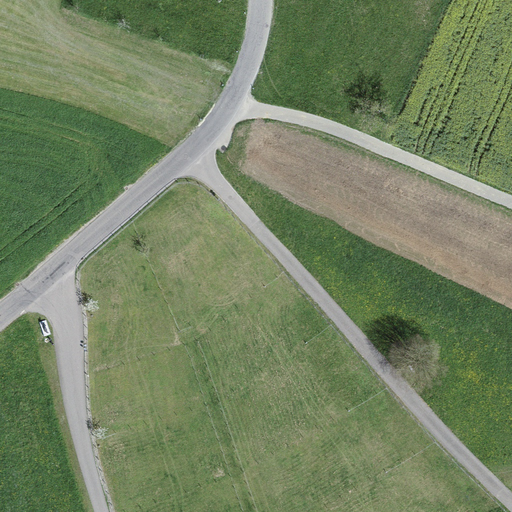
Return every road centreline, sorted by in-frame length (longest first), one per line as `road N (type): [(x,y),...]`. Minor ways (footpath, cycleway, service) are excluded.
road 1 (residential): [(511,508),(188,155)]
road 2 (track): [(229,104),(289,115),(511,204)]
road 3 (unclassified): [(188,155),(0,316)]
road 4 (unclassified): [(257,0),(255,41),(229,104),(188,155)]
